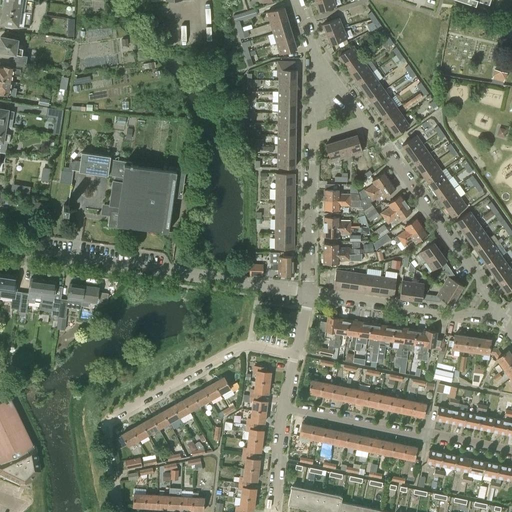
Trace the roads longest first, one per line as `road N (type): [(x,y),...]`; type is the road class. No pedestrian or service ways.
road 1 (residential): [(308,293),(0,250)]
road 2 (residential): [(116,511),(107,420),(237,347),(295,354)]
road 3 (residential): [(511,451),(281,409)]
road 4 (residential): [(497,311),(364,121)]
road 5 (residential): [(308,293),(458,316),(497,311)]
road 6 (residential): [(308,293),(311,137)]
